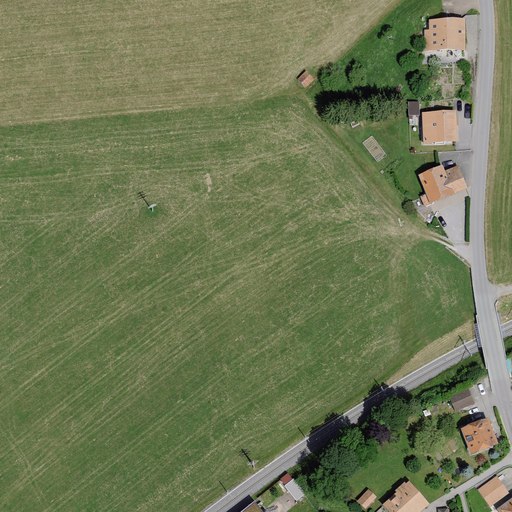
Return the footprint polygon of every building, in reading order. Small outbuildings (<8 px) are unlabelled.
[(465,52),(465,22),(430,22),(430,32),(425,32),(425,52),(465,52)] [(312,81),(305,73),(296,81),(303,89),(312,81)] [(409,101),(409,113),(419,113),(419,101),(409,101)] [(459,143),(457,112),(422,114),(423,130),(432,130),(433,145),(459,143)] [(468,190),(458,167),(446,172),(444,167),(420,177),(427,196),(421,198),(425,207),(468,190)] [(450,398),(455,412),(474,405),(468,391),(450,398)] [(501,447),(490,421),(462,432),(473,458),(501,447)] [(507,495),(495,478),(477,491),(489,508),(507,495)] [(422,511),(429,506),(409,484),(383,507),(387,511),(422,511)] [(356,503),(364,510),(375,498),(368,491),(356,503)] [(511,511),(511,502),(499,511),(511,511)] [(244,511),(262,511),(256,503),(244,511)]
